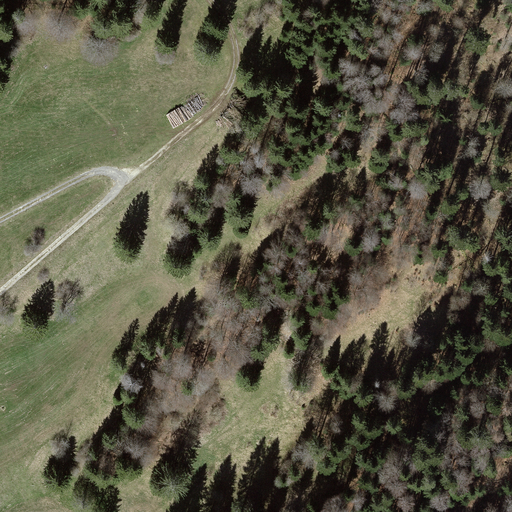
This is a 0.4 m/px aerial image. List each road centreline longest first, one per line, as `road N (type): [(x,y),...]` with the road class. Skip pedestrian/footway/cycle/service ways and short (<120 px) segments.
road 1 (track): [(206,0),(236,45),(237,70),(224,94),(133,181)]
road 2 (track): [(133,181),(0,294)]
road 3 (track): [(0,219),(85,176),(133,181)]
